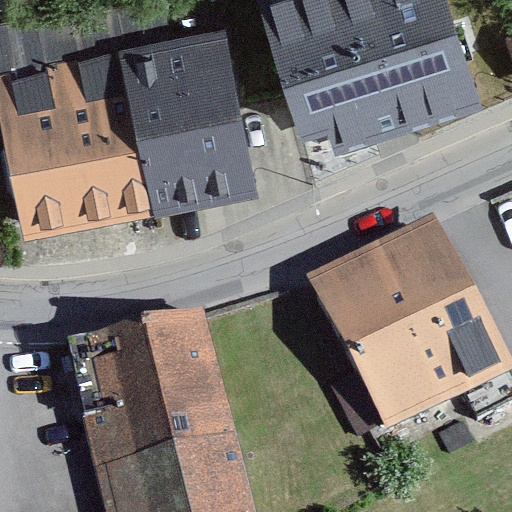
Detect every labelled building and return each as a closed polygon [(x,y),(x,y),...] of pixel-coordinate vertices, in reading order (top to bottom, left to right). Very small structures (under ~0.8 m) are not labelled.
[(273,0),(308,127),(379,108),(383,120),(485,92),(459,0),(273,0)] [(235,21),(125,44),(162,207),(267,182),(235,21)] [(2,72),(33,229),(162,207),(125,44),(2,72)] [(321,276),(393,427),(511,370),(511,353),(447,217),(321,276)] [(114,511),(259,511),(211,314),(74,348),(114,511)]
